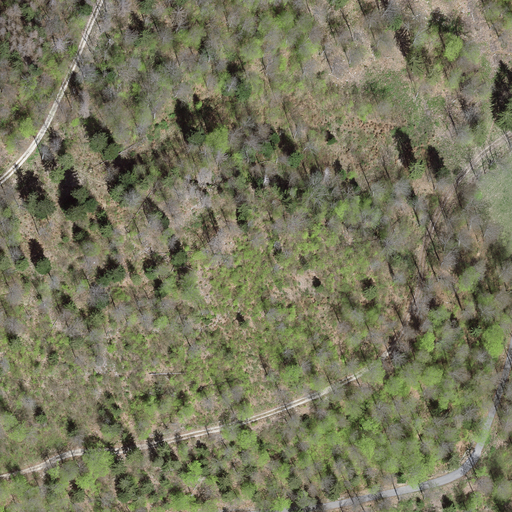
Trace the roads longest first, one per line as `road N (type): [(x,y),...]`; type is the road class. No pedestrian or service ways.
road 1 (track): [(0,476),(79,450),(152,445),(240,425),(366,369),(407,314),(439,202),(478,155),(511,131)]
road 2 (unclassified): [(280,511),(443,480),(462,469),(479,445),(511,350)]
road 3 (track): [(100,0),(45,126),(0,182)]
